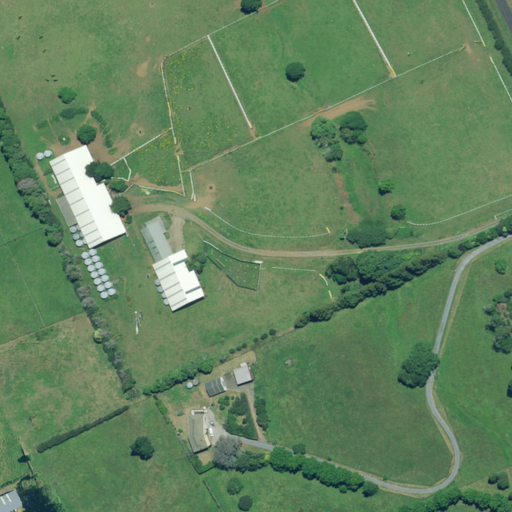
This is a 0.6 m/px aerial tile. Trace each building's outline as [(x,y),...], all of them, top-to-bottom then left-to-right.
[(89,144),(51,161),(90,249),(129,231),(107,181),(100,184),(91,165),(97,163),(89,144)] [(166,230),(160,217),(146,223),(148,228),(142,231),(157,264),(174,256),(163,232),(166,230)] [(174,256),(157,264),(153,266),(174,309),(207,294),(195,270),(191,272),(187,263),(191,261),(186,250),(174,256)] [(254,380),(248,362),(242,364),(243,368),(236,370),(240,384),(254,380)] [(227,391),(222,378),(206,383),(211,396),(227,391)] [(207,430),(207,415),(193,415),(193,438),(198,453),(212,448),(207,430)] [(23,498),(18,489),(0,497),(0,511),(7,511),(21,506),(18,500),(23,498)]
